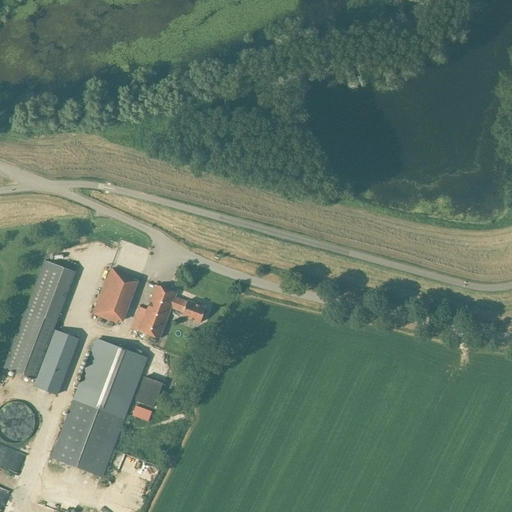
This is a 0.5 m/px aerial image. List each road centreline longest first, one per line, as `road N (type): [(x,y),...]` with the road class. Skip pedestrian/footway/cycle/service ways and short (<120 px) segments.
road 1 (unclassified): [(511,339),(265,285),(46,186)]
road 2 (unclassified): [(46,186),(96,185),(457,283),(511,284)]
